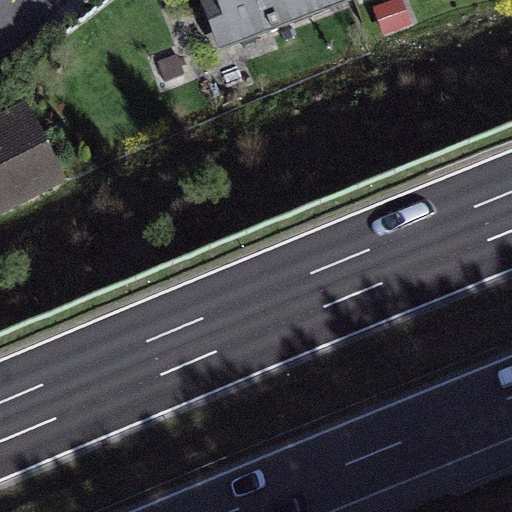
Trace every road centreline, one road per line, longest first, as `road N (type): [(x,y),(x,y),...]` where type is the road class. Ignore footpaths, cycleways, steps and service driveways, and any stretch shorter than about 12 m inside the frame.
road 1 (motorway): [(511,212),(0,422)]
road 2 (motorway): [(238,511),(511,400)]
